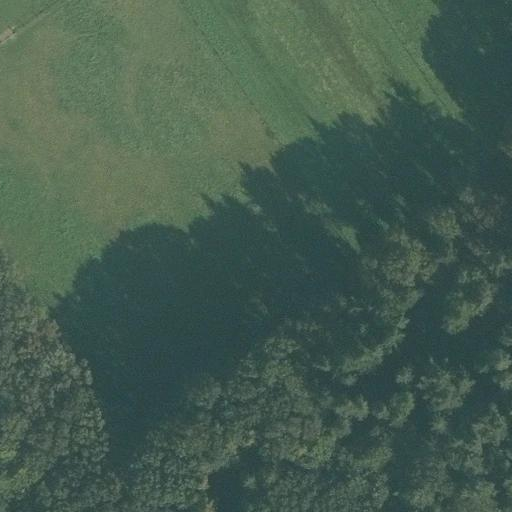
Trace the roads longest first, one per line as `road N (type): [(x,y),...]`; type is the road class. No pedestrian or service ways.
road 1 (track): [(0,326),(130,511)]
road 2 (track): [(511,391),(363,470),(323,511)]
